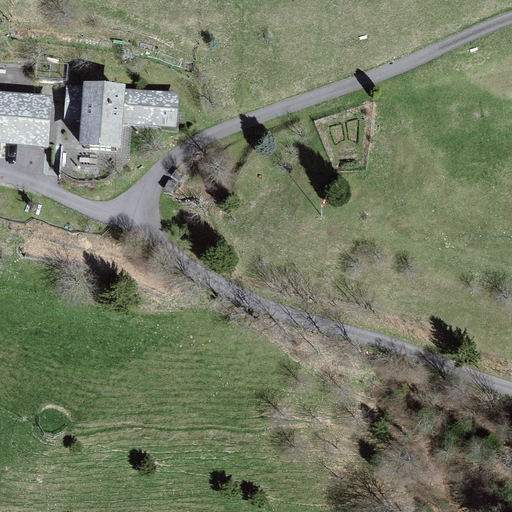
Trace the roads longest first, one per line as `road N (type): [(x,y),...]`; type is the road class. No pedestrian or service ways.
road 1 (unclassified): [(511,386),(269,306),(197,272),(137,218),(198,149),(511,17)]
road 2 (track): [(0,177),(137,218)]
